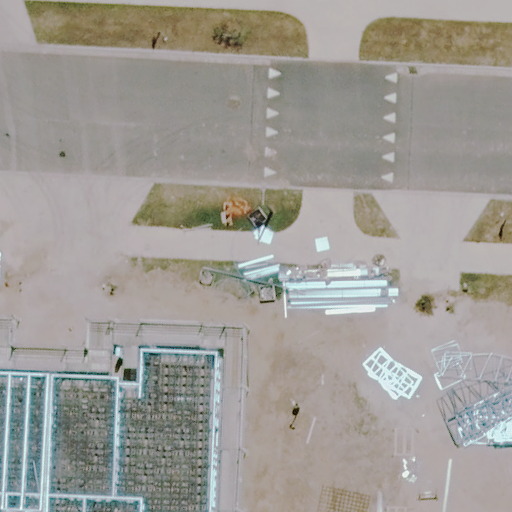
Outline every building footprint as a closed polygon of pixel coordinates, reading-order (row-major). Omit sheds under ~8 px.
[(263,0),(0,0),(0,137),(93,140),(95,73),(261,78),(263,0)] [(381,0),(292,0),(290,48),(379,54),(381,0)] [(511,0),(408,0),(402,94),(438,96),(436,134),(489,138),(492,100),(511,101),(511,0)] [(184,511),(193,394),(53,384),(43,511),(184,511)] [(391,511),(403,406),(219,385),(204,511),(391,511)] [(498,511),(508,420),(434,413),(423,511),(498,511)]
